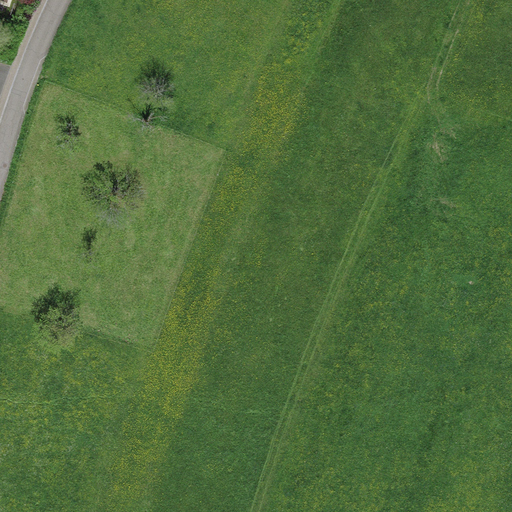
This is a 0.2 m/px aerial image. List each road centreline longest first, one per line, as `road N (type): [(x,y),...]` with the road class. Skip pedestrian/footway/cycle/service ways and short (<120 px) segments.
road 1 (track): [(463,0),(291,409),(256,511)]
road 2 (residential): [(0,160),(60,0)]
